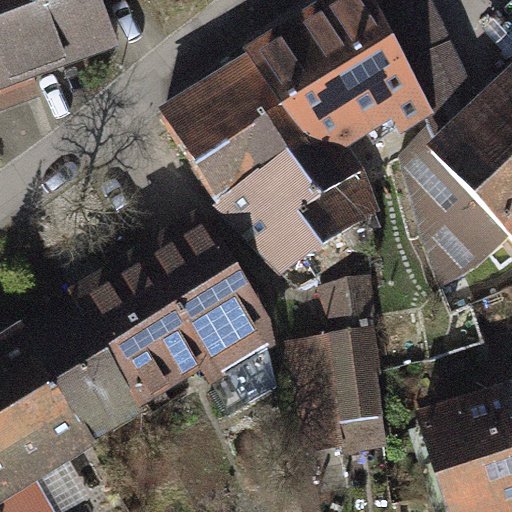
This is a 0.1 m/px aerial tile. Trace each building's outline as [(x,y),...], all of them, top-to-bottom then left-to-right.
[(100,0),(0,0),(0,84),(116,43),(100,0)] [(395,0),(350,0),(279,43),(348,157),(452,95),(395,0)] [(257,54),(174,110),(290,282),(345,244),(322,209),(349,191),(257,54)] [(511,74),(443,142),(511,212),(511,74)] [(511,229),(422,136),(406,148),(437,274),(463,292),(511,243),(511,229)] [(147,252),(217,374),(234,405),(281,379),(270,321),(213,215),(147,252)] [(217,374),(147,252),(78,291),(147,413),(217,374)] [(326,332),(289,336),(303,457),(391,448),(371,276),(320,282),(326,332)] [(147,413),(78,291),(20,324),(89,446),(147,413)] [(89,446),(20,324),(0,335),(0,511),(104,511),(72,456),(89,446)] [(511,511),(511,390),(434,418),(466,511),(511,511)]
